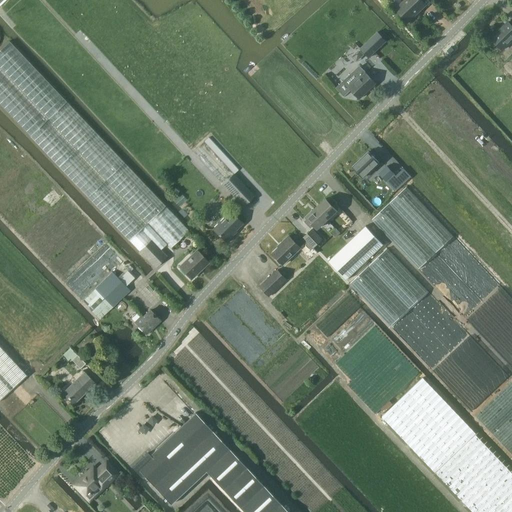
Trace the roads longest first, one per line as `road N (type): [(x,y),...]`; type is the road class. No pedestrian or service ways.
road 1 (residential): [(7,511),(485,0)]
road 2 (track): [(221,191),(45,0)]
road 3 (track): [(463,511),(303,333),(296,341)]
road 4 (track): [(511,228),(388,98)]
road 5 (track): [(511,373),(389,243)]
